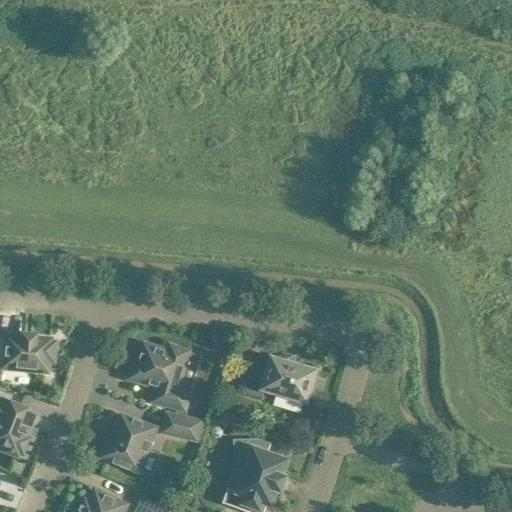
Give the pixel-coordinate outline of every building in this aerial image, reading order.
[(50,340),(34,338),(35,334),(20,333),(20,337),(19,337),(18,339),(7,338),(7,336),(5,335),(1,367),(27,369),(46,371),(48,360),(52,361),(54,343),(49,342),(50,340)] [(177,389),(188,352),(172,347),(170,352),(145,344),(140,363),(135,361),(130,378),(159,387),(155,400),(185,409),(190,393),(177,389)] [(317,370),(292,363),(272,357),(269,367),(254,363),(246,392),(262,396),(264,389),(308,402),(310,394),(318,397),(322,381),(315,378),(317,370)] [(34,412),(15,405),(1,399),(0,402),(0,449),(16,456),(18,452),(22,451),(26,442),(24,437),(34,412)] [(200,402),(196,414),(208,418),(213,406),(200,402)] [(168,414),(163,432),(197,440),(201,422),(168,414)] [(140,471),(156,429),(125,417),(122,416),(113,439),(110,437),(102,457),(140,471)] [(287,477),(283,476),(288,460),(268,453),(271,443),(259,438),(234,439),(234,440),(236,440),(236,460),(239,461),(237,466),(239,467),(239,465),(247,468),(239,491),(229,487),(223,503),(248,511),(265,511),(268,503),(272,504),(278,489),(282,491),(287,477)] [(123,511),(126,505),(114,499),(96,490),(90,503),(86,501),(80,511),(123,511)] [(137,511),(167,511),(169,509),(144,497),(137,511)]
